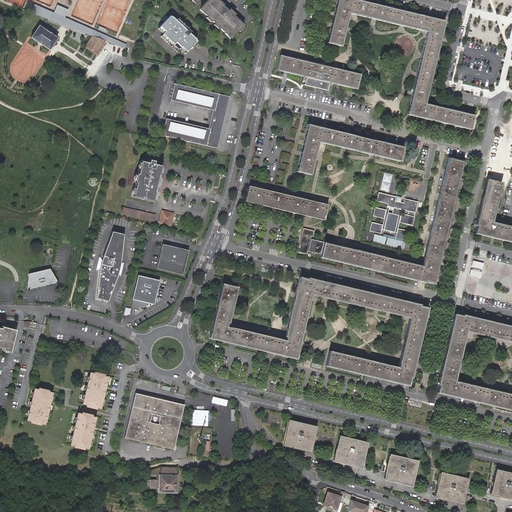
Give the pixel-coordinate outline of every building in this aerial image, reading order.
[(130,0),(106,0),(96,24),(116,33),(130,0)] [(231,38),(243,26),(233,17),(228,12),(222,7),(218,2),(215,0),(208,0),(201,8),(201,9),(206,13),(205,14),(207,17),(212,21),(215,24),(220,29),(225,34),(226,33),(230,37),(231,38)] [(426,104),(446,20),(360,0),(337,0),(328,42),(341,45),(349,13),(428,31),(409,115),(462,127),(472,130),(475,119),(476,116),(426,104)] [(34,4),(32,13),(92,36),(105,41),(125,48),(126,44),(65,18),(69,10),(57,5),(53,12),(34,4)] [(165,36),(164,38),(161,41),(166,46),(168,44),(172,49),(177,54),(182,50),(186,54),(190,50),(192,48),(196,44),(195,43),(196,42),(193,39),(192,39),(190,37),(189,35),(191,33),(187,31),(185,33),(180,28),(175,24),(174,24),(173,23),(173,22),(170,19),(170,20),(169,19),(159,30),(165,36)] [(57,38),(38,25),(30,37),(49,50),(57,38)] [(165,36),(159,30),(157,32),(159,33),(164,38),(165,36)] [(57,43),(59,44),(65,34),(60,31),(57,35),(60,37),(57,43)] [(96,55),(105,41),(92,36),(84,47),(96,55)] [(361,74),(281,55),(277,71),(357,90),(361,74)] [(219,95),(174,85),(170,102),(212,112),(208,131),(165,121),(162,137),(207,147),(211,131),(213,131),(214,126),(222,128),(224,119),(217,118),(218,113),(215,112),(219,95)] [(229,98),(219,95),(215,112),(218,113),(217,118),(224,119),(229,98)] [(211,131),(207,147),(217,150),(222,128),(214,126),(213,131),(211,131)] [(297,173),(311,176),(318,144),(401,163),(404,148),(308,126),(297,173)] [(322,255),(322,257),(429,283),(430,280),(433,281),(434,279),(463,162),(449,159),(423,265),(325,243),(312,240),(313,238),(313,237),(315,238),(317,232),(306,229),(303,238),(300,253),(309,255),(310,252),(322,255)] [(465,162),(463,162),(434,279),(435,280),(465,162)] [(157,180),(158,177),(159,177),(161,168),(141,163),(137,177),(136,176),(134,185),(135,185),(132,198),(153,202),(155,190),(157,180)] [(392,175),(383,173),(379,190),(388,192),(392,175)] [(479,226),(490,179),(488,178),(477,225),(479,226)] [(504,182),(490,179),(479,226),(477,232),(511,240),(511,225),(494,221),(504,182)] [(393,183),(390,192),(395,194),(398,185),(393,183)] [(247,202),(326,221),(330,206),(251,188),(247,202)] [(371,222),(370,231),(380,233),(381,229),(397,232),(396,237),(407,239),(409,230),(398,228),(399,222),(412,225),(417,201),(404,198),(403,202),(400,201),(396,200),(395,200),(396,196),(378,192),(376,201),(387,203),(386,210),(375,207),(373,216),(384,219),(382,225),(371,222)] [(326,222),(326,221),(247,202),(247,203),(326,222)] [(129,218),(131,211),(123,209),(122,216),(129,218)] [(131,211),(129,218),(153,223),(155,217),(131,211)] [(173,216),(162,213),(159,224),(170,227),(173,216)] [(511,240),(477,232),(476,234),(511,242),(511,240)] [(121,266),(121,261),(122,259),(123,236),(112,233),(106,245),(101,262),(104,264),(102,268),(99,269),(97,284),(97,299),(107,302),(113,290),(119,274),(117,271),(117,269),(118,266),(121,266)] [(374,234),(373,241),(386,243),(387,236),(374,234)] [(405,247),(406,240),(387,238),(386,246),(405,247)] [(188,250),(163,245),(157,268),(182,274),(188,250)] [(485,263),(474,260),(472,267),(474,267),(473,269),(471,269),(470,275),(481,278),(483,272),(481,272),(481,269),(483,269),(485,263)] [(49,269),(28,274),(27,290),(57,283),(49,269)] [(154,300),(158,280),(138,275),(131,308),(138,309),(139,306),(142,307),(142,306),(145,306),(148,305),(149,302),(150,303),(151,300),(154,300)] [(223,284),(209,338),(298,359),(313,295),(411,318),(399,368),(330,352),(327,366),(410,385),(411,379),(428,307),(421,305),(309,279),(302,277),(288,335),(287,342),(227,327),(229,321),(237,288),(223,284)] [(287,335),(288,335),(302,277),(301,277),(287,335)] [(309,277),(309,279),(421,305),(422,303),(309,277)] [(239,288),(237,288),(229,321),(231,321),(239,288)] [(430,307),(428,307),(411,379),(413,379),(430,307)] [(438,385),(440,386),(457,315),(455,314),(438,385)] [(438,392),(511,409),(511,394),(455,381),(467,332),(511,342),(511,327),(457,315),(440,386),(438,392)] [(2,331),(0,331),(0,348),(4,349),(4,352),(10,353),(15,332),(2,329),(2,331)] [(298,359),(209,338),(209,340),(298,360),(298,359)] [(410,385),(327,366),(326,367),(409,386),(410,385)] [(93,376),(89,375),(82,406),(86,407),(86,408),(95,410),(95,409),(99,410),(106,379),(103,379),(103,377),(93,375),(93,376)] [(37,392),(34,391),(26,422),(30,423),(30,424),(39,427),(40,425),(44,426),(51,395),(46,394),(47,393),(37,391),(37,392)] [(184,405),(135,393),(124,438),(172,450),(184,405)] [(81,417),(77,416),(69,446),(74,447),(73,449),(83,451),(83,449),(87,451),(94,420),(91,419),(91,417),(81,415),(81,417)] [(290,421),(283,447),(312,454),(318,427),(290,421)] [(341,436),(335,463),(363,470),(369,443),(341,436)] [(385,481),(414,488),(420,461),(391,455),(385,481)] [(160,467),(148,472),(148,474),(159,475),(159,480),(150,480),(150,488),(159,488),(159,492),(176,493),(176,467),(160,467)] [(496,470),(495,475),(490,497),(511,501),(511,473),(498,470),(496,470)] [(441,473),(435,499),(464,505),(470,480),(441,473)] [(337,496),(325,493),(321,505),(325,506),(333,509),(335,502),(337,496)] [(366,511),(368,506),(350,500),(347,511),(349,511),(366,511)] [(339,503),(335,502),(333,509),(325,506),(325,508),(336,511),(339,503)]
